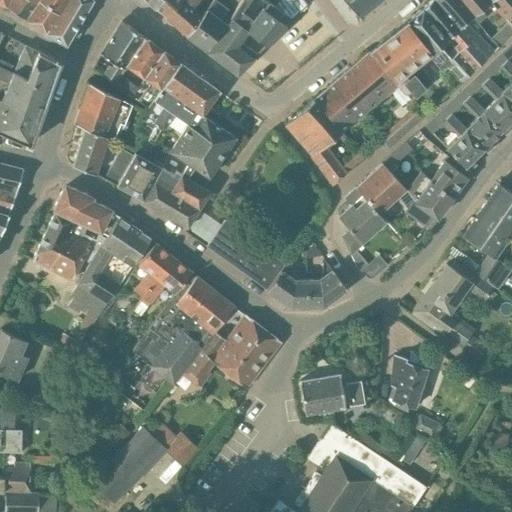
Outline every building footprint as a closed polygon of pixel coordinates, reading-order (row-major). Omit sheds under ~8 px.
[(9,0),(6,6),(25,18),(37,1),(36,0),(9,0)] [(44,35),(67,0),(37,0),(37,1),(25,18),(36,25),(34,28),(44,35)] [(90,0),(67,0),(44,35),(54,41),(56,38),(66,43),(90,0)] [(177,0),(146,0),(165,16),(177,0)] [(177,0),(165,16),(177,27),(187,35),(201,16),(192,8),(198,0),(177,0)] [(232,18),(231,17),(226,23),(222,20),(229,10),(214,0),(213,0),(201,16),(187,35),(208,51),(232,18)] [(345,0),(348,4),(346,6),(348,8),(350,6),(358,15),(355,17),(357,19),(359,18),(362,20),(364,18),(362,16),(370,9),(372,12),(375,10),(373,7),(381,0),(383,3),(385,1),(384,0),(345,0)] [(486,58),(443,11),(432,0),(431,0),(421,9),(447,39),(452,35),(459,42),(453,46),(458,52),(473,70),(486,58)] [(459,0),(432,0),(443,11),(473,44),(486,58),(493,52),(466,24),(473,18),(474,17),(459,0)] [(491,3),(488,0),(459,0),(474,17),(473,18),(477,23),(485,16),(481,11),(491,3)] [(496,9),(503,17),(511,27),(511,0),(488,0),(491,3),(494,0),(497,0),(502,4),(496,9)] [(254,20),(243,12),(237,8),(231,17),(232,18),(247,30),(266,45),(286,26),(263,9),(254,20)] [(447,39),(421,9),(407,21),(429,53),(428,54),(442,70),(448,65),(462,81),(473,70),(458,52),(450,58),(439,46),(447,39)] [(511,33),(511,27),(503,17),(486,32),(498,47),(511,33)] [(240,39),(247,30),(232,18),(208,51),(237,73),(252,59),(235,46),(240,39)] [(120,75),(127,65),(146,37),(122,21),(101,53),(113,61),(102,76),(114,84),(120,75)] [(407,77),(405,74),(428,54),(429,53),(407,21),(369,51),(397,86),(402,93),(408,100),(410,98),(410,99),(425,87),(413,72),(407,77)] [(144,78),(145,77),(164,51),(146,37),(127,65),(144,78)] [(508,61),(511,56),(511,42),(501,54),(508,61)] [(0,58),(0,98),(40,115),(59,61),(25,45),(12,73),(9,71),(12,64),(0,58)] [(179,62),(164,51),(145,77),(150,80),(138,100),(148,106),(153,99),(179,62)] [(401,106),(408,100),(402,93),(397,86),(369,51),(313,99),(340,131),(389,90),(401,106)] [(489,78),(508,61),(501,54),(482,71),(489,78)] [(154,122),(161,126),(168,116),(172,119),(175,115),(170,112),(199,76),(179,62),(153,99),(163,107),(154,122)] [(489,78),(482,71),(462,90),(470,98),(489,78)] [(120,75),(114,84),(131,97),(138,87),(120,75)] [(170,112),(175,115),(188,124),(189,124),(198,113),(201,115),(219,90),(199,76),(170,112)] [(511,79),(501,90),(511,101),(511,79)] [(74,123),(84,127),(106,137),(106,136),(112,138),(113,135),(115,136),(121,122),(124,124),(131,105),(118,98),(119,98),(88,82),(74,123)] [(470,98),(462,90),(443,108),(450,115),(451,116),(470,98)] [(511,101),(501,90),(481,110),(501,130),(505,134),(511,127),(511,101)] [(0,131),(29,144),(40,115),(0,98),(0,131)] [(340,131),(313,99),(285,124),(312,155),(312,156),(333,184),(346,173),(345,172),(362,157),(355,148),(338,164),(328,151),(331,149),(326,143),(340,131)] [(450,115),(443,108),(425,126),(432,133),(450,115)] [(413,109),(403,118),(411,127),(421,118),(413,109)] [(501,130),(481,110),(463,128),(464,129),(468,132),(483,148),(487,152),(497,142),(493,138),(501,130)] [(188,124),(169,152),(187,164),(181,174),(176,171),(173,174),(172,176),(181,182),(184,178),(202,188),(210,177),(208,176),(229,145),(234,137),(201,115),(198,113),(189,124),(188,124)] [(106,137),(84,127),(72,165),(96,174),(106,140),(111,142),(112,138),(106,136),(106,137)] [(468,132),(464,129),(445,147),(469,170),(483,156),(479,152),(483,148),(468,132)] [(419,131),(398,149),(404,156),(409,151),(409,152),(413,149),(412,148),(424,137),(419,131)] [(117,184),(116,185),(142,200),(161,167),(145,158),(147,154),(149,151),(139,145),(135,153),(133,155),(129,162),(123,173),(117,184)] [(149,151),(147,154),(163,163),(170,150),(161,145),(157,153),(150,149),(149,151)] [(120,148),(116,155),(129,162),(133,155),(120,148)] [(398,149),(382,163),(386,168),(392,163),(394,165),(409,152),(409,151),(404,156),(398,149)] [(444,159),(430,179),(429,180),(452,197),(467,176),(444,159)] [(0,188),(15,193),(23,169),(0,162),(0,188)] [(406,189),(386,168),(382,163),(356,187),(379,213),(406,189)] [(110,166),(104,177),(117,184),(123,173),(110,166)] [(161,167),(142,200),(164,212),(181,223),(187,226),(197,209),(208,191),(202,188),(184,178),(181,182),(172,176),(173,174),(161,167)] [(429,180),(430,179),(420,171),(407,190),(414,201),(437,217),(452,197),(429,180)] [(511,191),(498,182),(479,209),(495,220),(497,217),(511,227),(511,191)] [(101,232),(107,235),(119,216),(110,210),(111,209),(91,200),(93,197),(68,186),(63,188),(53,209),(55,210),(67,216),(69,212),(72,213),(70,217),(87,225),(101,232)] [(386,221),(379,213),(355,187),(344,197),(350,205),(337,216),(349,229),(342,236),(350,255),(363,244),(362,242),(386,221)] [(0,208),(9,211),(15,193),(0,188),(0,208)] [(0,232),(8,213),(8,212),(9,212),(9,211),(0,208),(0,232)] [(494,257),(511,230),(511,227),(497,217),(495,220),(479,209),(462,235),(488,254),(475,273),(494,286),(507,267),(494,257)] [(81,238),(87,225),(70,217),(72,213),(69,212),(67,216),(55,210),(32,260),(49,268),(66,231),(81,238)] [(94,257),(82,276),(82,277),(78,282),(108,302),(119,285),(98,271),(111,252),(132,266),(151,238),(119,216),(107,235),(105,239),(94,257)] [(266,289),(284,263),(225,220),(206,246),(266,289)] [(94,257),(105,239),(98,236),(94,245),(81,238),(66,231),(49,268),(71,279),(84,252),(93,256),(94,257)] [(133,290),(141,297),(173,257),(155,242),(138,263),(148,272),(133,290)] [(370,276),(384,264),(377,256),(363,269),(370,276)] [(131,309),(139,316),(164,285),(174,293),(176,291),(191,272),(173,257),(141,297),(131,309)] [(305,280),(305,307),(323,306),(346,288),(325,260),(322,261),(321,277),(318,280),(305,280)] [(447,263),(425,294),(449,311),(467,287),(484,300),(485,298),(491,302),(497,294),(491,290),(493,287),(476,274),(456,260),(451,266),(447,263)] [(291,307),(305,307),(305,280),(291,281),(289,278),(288,262),(286,261),(284,263),(266,289),(291,307)] [(150,366),(213,289),(196,275),(180,295),(176,291),(174,293),(148,326),(130,351),(150,366)] [(91,328),(108,302),(78,282),(69,296),(72,298),(66,306),(79,315),(81,312),(85,315),(81,320),(77,318),(70,331),(56,325),(49,337),(76,350),(84,337),(89,327),(91,328)] [(182,373),(205,341),(213,331),(221,321),(234,306),(213,289),(150,366),(173,383),(182,373)] [(457,317),(449,311),(425,294),(411,313),(443,336),(457,317)] [(213,331),(205,341),(218,351),(222,345),(234,355),(242,345),(265,363),(282,342),(245,313),(224,340),(213,331)] [(25,340),(1,329),(0,330),(0,372),(9,376),(18,380),(29,357),(19,353),(25,340)] [(218,351),(205,341),(182,373),(194,382),(211,360),(246,388),(265,363),(242,345),(234,355),(222,345),(218,351)] [(394,355),(390,385),(395,388),(392,399),(415,407),(427,369),(426,368),(430,357),(410,350),(406,362),(405,361),(406,358),(394,355)] [(341,385),(339,374),(321,377),(322,380),(317,380),(317,378),(299,380),(305,414),(321,411),(322,416),(332,414),(332,410),(345,408),(344,405),(362,402),(359,382),(341,385)] [(439,423),(419,414),(415,430),(420,432),(432,438),(439,423)] [(125,444),(91,482),(113,503),(132,483),(132,484),(149,466),(176,437),(161,422),(150,434),(142,427),(125,444)] [(130,432),(119,422),(105,438),(115,447),(130,432)] [(330,423),(321,437),(337,449),(348,435),(347,434),(330,423)] [(0,450),(20,451),(21,430),(0,429),(0,450)] [(417,434),(402,457),(410,462),(425,439),(417,434)] [(489,449),(505,451),(506,435),(490,434),(489,449)] [(406,511),(411,505),(412,506),(425,487),(399,469),(403,464),(390,455),(382,449),(378,455),(349,436),(348,435),(337,449),(321,437),(310,453),(307,457),(325,469),(321,475),(316,471),(294,503),(300,506),(296,511),(279,500),(270,511),(406,511)] [(0,491),(3,491),(3,489),(29,489),(30,463),(53,463),(30,463),(12,462),(12,466),(3,466),(2,474),(0,474),(0,491)] [(25,493),(3,493),(3,511),(57,511),(57,495),(25,493)]
